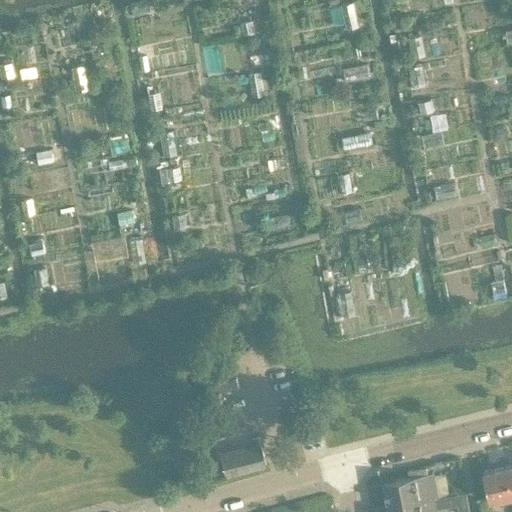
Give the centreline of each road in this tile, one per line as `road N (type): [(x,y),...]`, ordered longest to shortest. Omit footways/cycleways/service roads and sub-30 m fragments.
road 1 (residential): [(340,467),(511,422)]
road 2 (residential): [(177,511),(340,467)]
